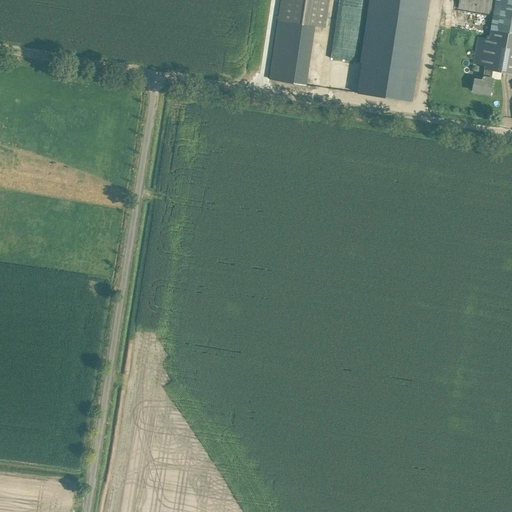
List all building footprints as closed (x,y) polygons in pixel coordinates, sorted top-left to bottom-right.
[(328,0),(281,0),(278,21),(324,28),(328,0)] [(416,72),(426,0),(370,0),(361,63),(416,72)] [(459,0),(458,8),(490,14),(492,0),(459,0)] [(502,69),(502,72),(511,73),(511,33),(491,30),(490,39),(479,37),(474,64),(486,66),(502,69)] [(501,79),(502,72),(502,69),(486,66),(483,80),(475,79),(473,91),(491,94),(494,78),(501,79)]
